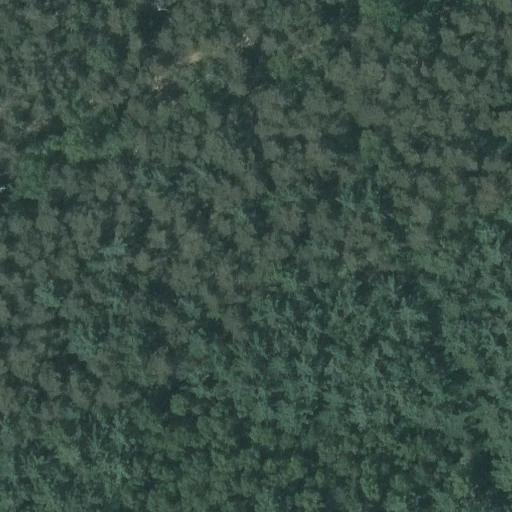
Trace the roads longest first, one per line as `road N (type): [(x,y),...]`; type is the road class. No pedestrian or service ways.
road 1 (track): [(0,438),(511,185)]
road 2 (track): [(0,148),(329,0)]
